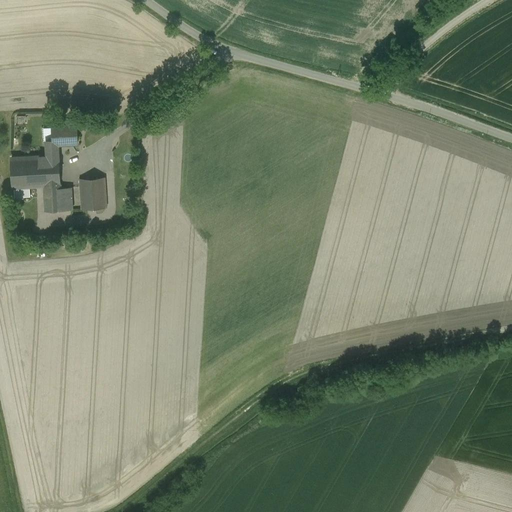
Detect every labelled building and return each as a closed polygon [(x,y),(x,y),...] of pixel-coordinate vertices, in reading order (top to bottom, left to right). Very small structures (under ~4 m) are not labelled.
[(68,122),(78,121),(78,113),(68,114),(68,122)] [(76,123),(52,125),(53,140),(53,144),(57,143),(77,142),(76,123)] [(53,144),(53,140),(46,140),(47,156),(58,155),(57,143),(53,144)] [(47,156),(11,158),(12,186),(44,184),(60,183),(59,155),(58,155),(47,156)] [(104,177),(80,178),(82,208),(106,207),(104,177)] [(60,183),(44,184),(45,210),(62,209),(60,187),(60,183)] [(71,187),(60,187),(62,209),(72,209),(71,187)]
